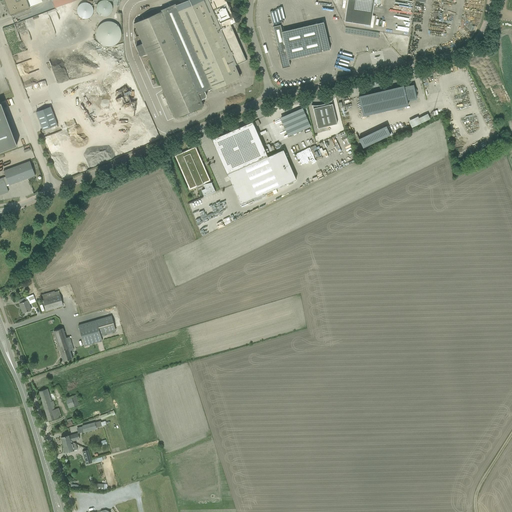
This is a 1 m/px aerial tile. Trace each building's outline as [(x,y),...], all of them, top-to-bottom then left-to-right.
[(4,0),(10,15),(25,9),(30,8),(26,0),(4,0)] [(99,2),(98,3),(97,4),(97,5),(97,6),(96,6),(96,7),(96,8),(96,9),(96,10),(97,11),(97,12),(97,13),(98,13),(99,14),(100,15),(101,16),(102,16),(103,16),(104,16),(105,16),(106,16),(107,16),(108,16),(108,15),(109,15),(110,14),(111,13),(112,12),(112,11),(112,10),(112,9),(112,8),(112,7),(112,6),(112,5),(111,4),(111,3),(110,2),(109,2),(109,1),(108,1),(107,1),(106,0),(105,0),(104,0),(103,0),(102,0),(101,1),(100,2),(99,2)] [(188,0),(176,5),(212,90),(240,77),(235,65),(246,60),(231,25),(236,23),(225,0),(188,0)] [(370,25),(374,2),(374,0),(347,0),(344,21),(370,25)] [(80,4),(80,5),(79,5),(79,6),(78,7),(77,8),(77,9),(77,10),(77,11),(77,12),(77,13),(78,14),(78,15),(79,16),(80,17),(81,17),(81,18),(82,18),(83,18),(84,19),(85,19),(86,19),(87,18),(88,18),(89,18),(90,17),(91,16),(92,15),(92,14),(93,13),(93,12),(93,11),(93,10),(93,9),(93,8),(92,7),(92,6),(91,5),(90,4),(89,4),(88,3),(87,3),(86,3),(85,3),(84,3),(83,3),(82,3),(81,4),(80,4)] [(122,41),(115,19),(94,26),(101,48),(122,41)] [(278,25),(273,27),(278,47),(277,47),(280,58),(282,64),(282,65),(283,66),(285,66),(286,66),(288,66),(287,63),(289,63),(288,59),(323,51),(330,50),(323,22),(316,24),(282,32),(280,25),(278,25)] [(344,33),(379,38),(379,33),(345,28),(344,33)] [(345,49),(342,48),(341,53),(354,56),(356,48),(346,45),(345,49)] [(359,97),(363,116),(408,105),(407,102),(417,99),(414,85),(413,85),(404,88),(404,86),(404,87),(359,97)] [(318,105),(317,105),(317,106),(318,106),(318,107),(313,108),(313,106),(313,105),(312,105),(311,105),(312,106),(314,111),(318,128),(337,124),(332,101),(332,100),(331,101),(330,102),(329,102),(327,103),(326,103),(325,104),(324,104),(323,104),(321,105),(319,105),(318,105)] [(1,103),(0,103),(0,151),(17,146),(1,103)] [(36,112),(43,130),(57,125),(50,106),(36,112)] [(417,116),(408,121),(411,128),(430,119),(427,113),(418,118),(417,116)] [(247,125),(213,140),(228,174),(241,204),(296,179),(283,150),(268,157),(253,122),(247,124),(247,125)] [(362,148),(390,135),(386,126),(358,138),(362,148)] [(195,147),(175,156),(176,160),(177,159),(178,158),(190,187),(196,185),(196,186),(203,184),(204,185),(205,189),(201,190),(204,197),(215,192),(211,183),(206,184),(205,183),(204,181),(208,180),(195,151),(196,150),(197,151),(195,147)] [(0,194),(8,192),(6,185),(9,184),(9,185),(35,176),(30,161),(3,170),(6,177),(0,178),(0,194)] [(41,295),(46,311),(63,306),(59,291),(55,292),(55,291),(41,295)] [(19,304),(23,313),(31,310),(29,305),(28,301),(35,299),(33,294),(26,297),(23,298),(19,300),(20,303),(19,304)] [(78,325),(84,346),(102,341),(100,334),(115,329),(111,316),(78,325)] [(54,331),(60,351),(69,348),(67,343),(71,342),(69,337),(66,338),(63,328),(54,331)] [(60,351),(63,361),(73,359),(70,351),(73,350),(71,342),(67,343),(69,348),(60,351)] [(39,391),(48,421),(61,417),(59,408),(53,409),(53,407),(55,406),(53,401),(52,401),(52,400),(51,401),(49,395),(47,389),(39,391)] [(73,396),(65,399),(69,409),(77,406),(73,396)] [(109,412),(99,416),(101,419),(110,416),(111,415),(115,414),(114,410),(110,412),(109,412)] [(65,427),(75,424),(72,417),(63,421),(65,427)] [(82,426),(84,432),(97,429),(96,427),(102,426),(101,421),(82,426)] [(61,438),(63,444),(71,442),(80,439),(78,433),(61,438)] [(63,444),(65,453),(77,449),(76,444),(71,442),(63,444)] [(83,451),(86,464),(92,462),(88,450),(83,451)]
